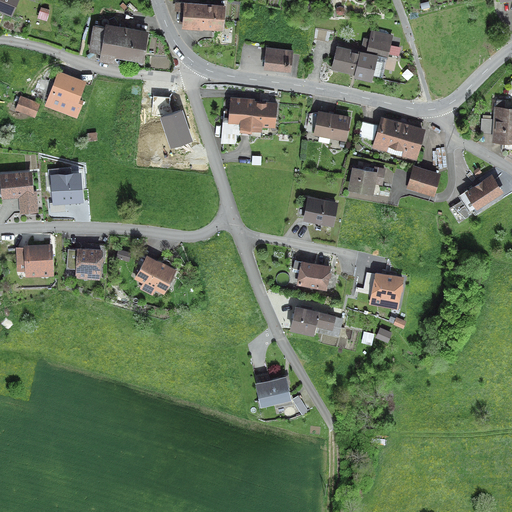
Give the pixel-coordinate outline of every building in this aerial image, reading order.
[(0,0),(0,13),(14,19),(20,0),(0,0)] [(180,2),(179,29),(222,31),(224,4),(180,2)] [(104,26),(99,59),(117,62),(118,57),(141,61),(146,33),(104,26)] [(336,44),(330,71),(371,80),(376,57),(386,59),(392,35),(371,30),(366,51),(336,44)] [(266,58),(264,69),(291,72),(294,51),(267,48),(266,58)] [(77,121),(89,86),(61,76),(49,111),(77,121)] [(20,98),(16,110),(33,117),(38,105),(20,98)] [(239,136),(249,137),(250,137),(251,130),(260,130),(260,125),(274,127),(276,104),(231,100),(230,119),(224,118),(222,142),(234,144),(239,136)] [(511,106),(494,106),(492,141),(511,141),(511,106)] [(319,109),(312,135),(345,143),(351,116),(319,109)] [(182,111),(161,118),(171,148),(191,141),(182,111)] [(387,145),(396,147),(402,125),(383,119),(376,141),(375,141),(373,149),(385,152),(387,145)] [(366,139),(369,124),(362,122),(358,137),(366,139)] [(376,126),(369,124),(366,139),(373,140),(376,126)] [(421,130),(402,125),(396,147),(404,150),(402,157),(415,161),(417,153),(415,152),(421,130)] [(350,166),(345,191),(373,197),(378,172),(350,166)] [(436,175),(414,168),(409,188),(431,194),(436,175)] [(80,174),(52,176),(54,204),(82,202),(80,174)] [(0,179),(0,199),(0,201),(18,199),(20,217),(36,215),(33,176),(0,179)] [(461,193),(472,211),(498,197),(487,178),(461,193)] [(304,200),(300,221),(332,227),(335,205),(304,200)] [(28,278),(55,278),(54,246),(28,247),(28,278)] [(106,250),(81,247),(78,279),(103,281),(106,250)] [(166,298),(180,273),(151,256),(136,281),(166,298)] [(301,261),(296,284),(324,291),(329,268),(301,261)] [(367,275),(363,295),(397,303),(402,283),(367,275)] [(293,306),(287,329),(314,336),(316,328),(330,331),(334,316),(293,306)] [(258,384),(263,406),(295,399),(290,376),(258,384)]
